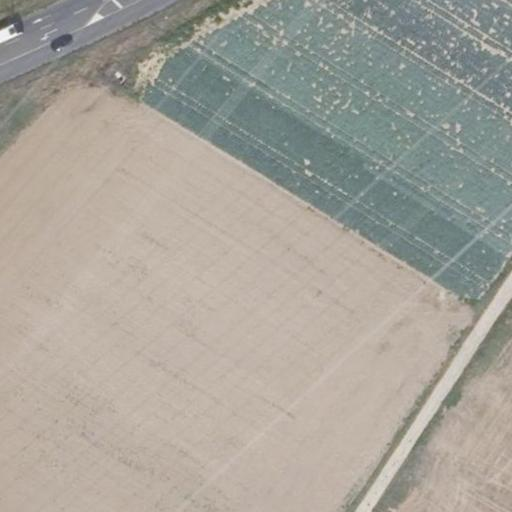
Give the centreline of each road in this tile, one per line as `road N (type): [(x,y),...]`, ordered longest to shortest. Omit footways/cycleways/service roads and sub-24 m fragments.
road 1 (track): [(363,511),(511,285)]
road 2 (primary): [(0,52),(119,0)]
